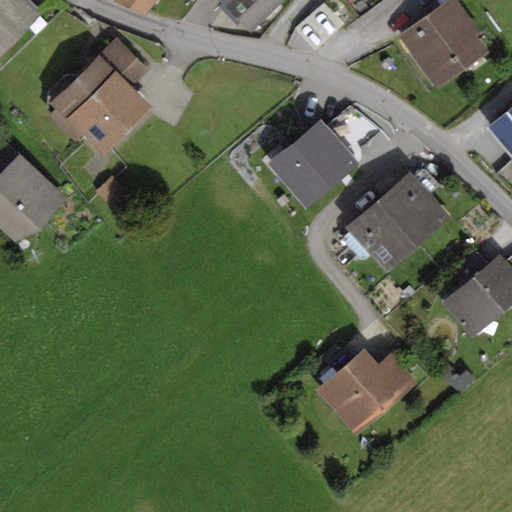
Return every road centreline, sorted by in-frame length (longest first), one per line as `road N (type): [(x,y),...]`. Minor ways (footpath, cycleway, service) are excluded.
road 1 (residential): [(85,0),(151,28),(350,82)]
road 2 (unknown): [(413,119),(362,189),(322,227),(317,248),(382,337)]
road 3 (unclassified): [(511,211),(456,152),(350,82)]
